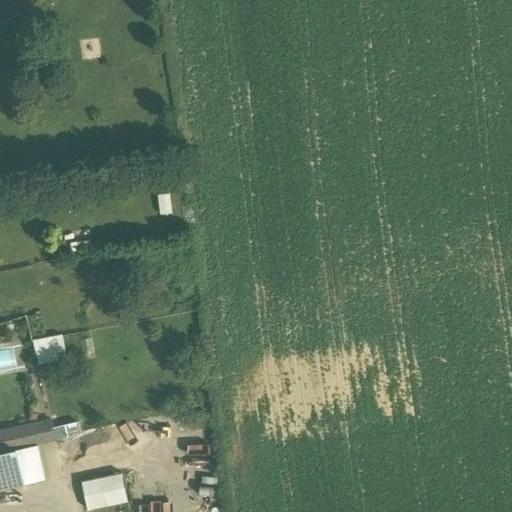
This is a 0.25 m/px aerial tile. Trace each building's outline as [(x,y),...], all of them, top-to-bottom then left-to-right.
[(68,223),(69,236),(88,233),(86,221),(68,223)] [(40,363),(69,356),(64,332),(34,339),(40,363)] [(35,425),(0,432),(0,452),(40,443),(35,425)] [(16,451),(0,455),(0,489),(24,485),(16,451)] [(90,507),(132,502),(128,473),(87,478),(90,507)] [(181,511),(181,499),(158,501),(158,511),(181,511)]
